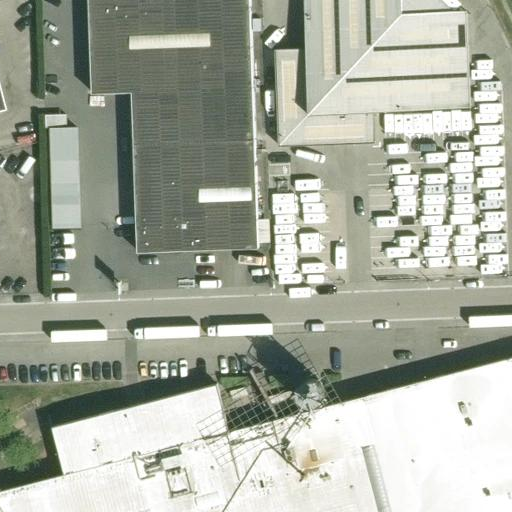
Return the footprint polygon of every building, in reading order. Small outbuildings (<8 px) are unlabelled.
[(89,0),(93,93),(133,91),(138,251),(259,247),(250,0),(89,0)] [(375,111),(471,108),(467,11),(454,11),(441,0),(305,0),(307,48),(276,49),(279,146),(376,142),(375,111)] [(51,112),(54,231),(84,230),(80,123),(69,123),(69,112),(51,112)] [(318,385),(324,385),(329,383),(334,379),(337,375),(338,370),(338,365),(336,360),(332,356),(328,353),(323,352),(318,352),(313,354),(309,357),(306,362),(305,368),(306,374),(308,379),(313,383),(318,385)] [(0,511),(511,511),(511,357),(230,430),(218,383),(53,426),(65,473),(1,490),(0,485),(0,511)]
